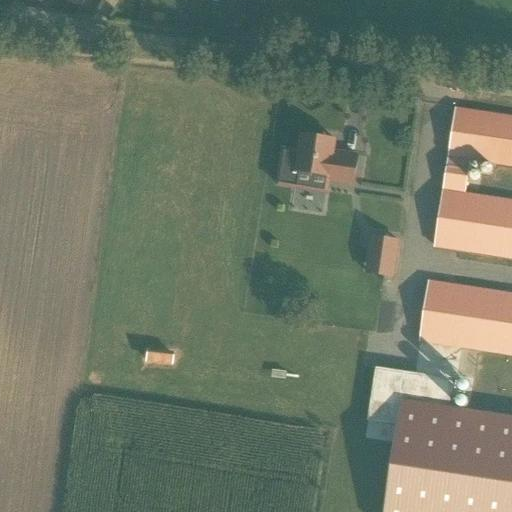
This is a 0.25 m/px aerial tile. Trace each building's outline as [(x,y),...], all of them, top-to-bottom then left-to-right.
[(65,0),(78,8),(78,9),(79,9),(85,0),(65,0)] [(511,117),(456,109),(449,157),(435,247),(511,258),(511,201),(466,195),(471,160),(511,166),(511,117)] [(354,187),(355,176),(358,156),(333,152),(335,140),(302,135),(296,178),(330,183),(354,187)] [(398,277),(400,238),(370,237),(368,276),(398,277)] [(511,355),(511,294),(430,282),(421,342),(511,355)] [(399,428),(385,511),(511,511),(511,416),(450,407),(403,400),(399,428)]
